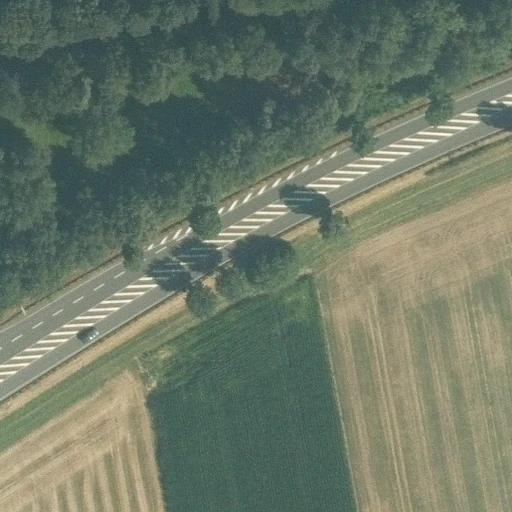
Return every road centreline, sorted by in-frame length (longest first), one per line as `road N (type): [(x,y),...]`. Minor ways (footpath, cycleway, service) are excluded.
road 1 (track): [(511,167),(329,248),(0,436)]
road 2 (trunk): [(511,100),(264,215),(24,357)]
road 3 (track): [(0,34),(188,0)]
